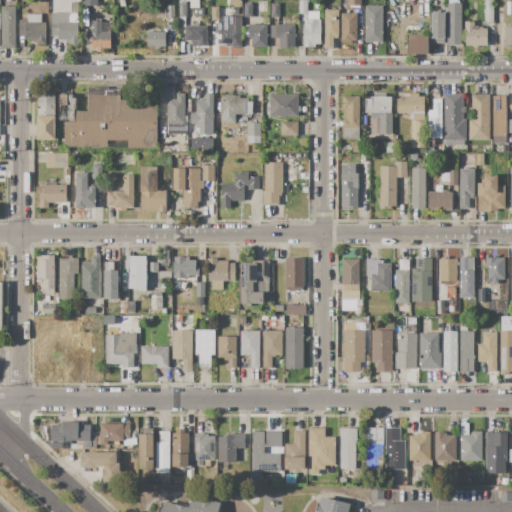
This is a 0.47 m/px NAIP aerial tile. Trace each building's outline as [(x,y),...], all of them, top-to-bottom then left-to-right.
[(179,0),(199,0),(199,8),(204,8),(204,16),(196,16),(196,8),(189,8),(190,2),(186,1),(186,17),(185,26),(185,28),(179,28),(179,4),(179,0)] [(298,0),(308,0),(308,14),(299,14),(298,0)] [(447,3),(448,3),(448,0),(460,0),(460,3),(462,3),(462,45),(447,45),(447,3)] [(485,0),(493,0),(493,23),(485,23),(485,15),(483,15),(483,10),(485,10),(485,0)] [(52,13),(70,13),(71,3),(78,3),(78,13),(81,13),(81,18),(78,18),(78,39),(79,39),(79,45),(68,44),(68,40),(58,40),(58,37),(51,37),(52,13)] [(244,3),(253,4),(252,17),(243,17),(244,3)] [(271,4),(279,4),(280,18),(271,18),(271,4)] [(1,6),(15,7),(15,49),(1,49),(1,6)] [(365,6),(384,6),(384,42),(365,42),(365,6)] [(212,7),(219,7),(219,21),(211,21),(212,7)] [(325,10),(339,10),(339,38),(334,38),(334,49),(325,49),(325,10)] [(431,13),(446,13),(446,38),(446,43),(431,43),(431,39),(431,13)] [(19,20),(27,20),(28,14),(41,14),(41,22),(46,23),(46,45),(33,45),(33,40),(25,40),(25,37),(19,37),(19,20)] [(341,14),(357,14),(357,41),(353,41),(353,43),(341,43),(341,14)] [(218,31),(217,31),(217,24),(222,24),(222,17),(242,17),(242,31),(241,31),(241,47),(239,47),(237,48),(235,48),(234,46),(226,46),(226,45),(218,45),(218,31)] [(304,24),(307,24),(307,19),(318,19),(318,20),(321,20),(321,44),(315,44),(315,47),(304,47),(304,24)] [(92,21),(102,21),(102,23),(111,23),(110,49),(103,49),(103,52),(97,52),(97,48),(91,48),(92,21)] [(464,22),(475,22),(475,26),(479,26),(479,27),(483,27),(483,28),(488,28),(488,42),(489,42),(489,46),(478,46),(478,48),(472,48),(472,46),(465,46),(465,29),(464,29),(464,22)] [(185,26),(194,27),(194,24),(198,24),(198,27),(207,27),(207,46),(199,46),(192,46),(192,41),(185,41),(185,26)] [(249,25),(267,25),(267,34),(269,34),(269,37),(267,37),(267,47),(252,47),(252,38),(249,38),(249,25)] [(275,25),(295,25),(295,33),(297,33),(297,37),(295,37),(295,47),(280,47),(280,38),(275,39),(275,38),(270,38),(270,26),(275,26),(275,25)] [(502,46),(511,46),(511,26),(503,26),(502,46)] [(147,32),(166,32),(166,47),(159,47),(159,49),(155,49),(155,47),(147,47),(147,32)] [(407,35),(428,35),(428,55),(407,55),(407,35)] [(58,94),(73,94),(73,98),(76,98),(76,112),(88,112),(88,87),(108,87),(108,90),(119,90),(119,101),(158,100),(158,147),(128,147),(128,143),(107,143),(107,147),(65,147),(65,122),(58,122),(58,94)] [(38,116),(38,97),(43,97),(43,93),(55,93),(55,116),(55,139),(38,139),(38,116)] [(365,99),(372,99),(372,97),(377,97),(377,93),(387,94),(387,97),(392,97),(392,112),(392,134),(380,134),(380,130),(374,130),(374,118),(372,118),(372,113),(365,113),(365,99)] [(167,100),(177,100),(177,94),(185,94),(185,105),(184,125),(167,125),(167,100)] [(196,100),(205,100),(205,94),(214,94),(213,100),(214,100),(214,102),(216,102),(215,132),(213,132),(213,135),(196,135),(196,125),(191,125),(191,113),(196,113),(196,100)] [(269,94),(298,95),(298,107),(301,107),(301,112),(298,112),(298,117),(269,116),(269,112),(267,112),(267,106),(269,106),(269,94)] [(397,98),(404,99),(404,96),(410,97),(410,94),(419,94),(419,97),(425,97),(424,121),(414,121),(414,119),(410,119),(410,113),(397,113),(397,98)] [(443,94),(463,95),(462,107),(465,107),(465,113),(462,113),(462,119),(465,119),(465,140),(464,140),(464,146),(444,146),(444,140),(443,140),(443,94)] [(222,96),(226,96),(226,95),(233,95),(233,96),(240,96),(240,98),(249,98),(249,102),(253,102),(252,114),(249,114),(249,115),(236,115),(235,123),(222,123),(222,96)] [(471,95),(490,95),(489,140),(469,140),(469,119),(471,119),(471,95)] [(492,96),(506,96),(506,144),(492,144),(492,96)] [(343,97),(360,97),(360,140),(342,140),(343,119),(344,119),(344,109),(343,109),(343,97)] [(433,99),(442,99),(442,139),(428,139),(428,110),(433,110),(433,99)] [(422,121),(412,121),(411,147),(421,147),(422,121)] [(281,122),(298,122),(298,136),(281,136),(281,122)] [(247,124),(261,124),(260,144),(247,144),(247,124)] [(191,138),(213,139),(213,151),(191,151),(191,138)] [(386,143),(395,143),(395,153),(386,153),(386,143)] [(352,145),(362,145),(362,154),(352,153),(352,145)] [(46,154),(70,154),(70,168),(46,168),(46,154)] [(476,154),(484,154),(484,165),(476,165),(476,154)] [(265,162),(283,163),(282,196),(279,196),(279,206),(262,205),(263,188),(264,188),(265,162)] [(380,166),(394,167),(394,162),(407,162),(407,177),(396,177),(396,209),(379,209),(380,166)] [(93,165),(103,165),(103,180),(93,180),(93,165)] [(167,165),(170,178),(160,180),(158,167),(167,165)] [(174,168),(201,169),(201,165),(215,165),(214,181),(203,181),(203,189),(200,189),(200,203),(198,203),(198,209),(183,209),(183,191),(173,191),(174,168)] [(140,167),(157,166),(157,190),(166,190),(166,213),(140,213),(140,167)] [(342,166),(355,166),(355,174),(358,174),(358,209),(342,208),(342,166)] [(412,168),(425,168),(425,209),(411,209),(412,168)] [(459,169),(474,169),(474,198),(469,198),(469,209),(459,209),(459,169)] [(449,171),(457,171),(457,186),(449,186),(449,171)] [(221,184),(235,184),(235,172),(248,172),(250,172),(250,176),(259,177),(259,190),(248,189),(248,185),(244,185),(244,202),(231,201),(230,208),(221,208),(221,184)] [(75,173),(87,173),(87,190),(89,190),(89,186),(91,186),(91,185),(94,185),(94,186),(95,186),(95,208),(85,208),(85,209),(75,209),(75,173)] [(107,192),(123,192),(123,175),(134,175),(134,209),(120,209),(120,210),(113,210),(113,206),(107,206),(107,192)] [(477,184),(484,184),(484,175),(498,175),(498,186),(505,186),(505,209),(498,209),(498,211),(484,211),(484,212),(478,212),(478,198),(477,198),(477,184)] [(39,185),(67,185),(67,203),(49,203),(49,209),(39,209),(39,185)] [(429,192),(441,192),(441,190),(447,190),(447,192),(452,192),(452,211),(428,211),(429,192)] [(161,250),(169,250),(169,264),(161,264),(161,250)] [(37,259),(41,259),(41,255),(55,255),(55,293),(43,293),(43,280),(37,280),(37,259)] [(81,262),(92,262),(92,255),(100,255),(100,299),(81,299),(81,262)] [(128,256),(146,256),(146,289),(128,289),(128,271),(127,271),(127,267),(128,267),(128,256)] [(174,257),(189,257),(189,259),(194,259),(194,260),(196,260),(196,262),(197,262),(197,266),(196,266),(196,268),(199,268),(199,271),(197,271),(197,274),(196,274),(196,277),(188,277),(188,275),(185,275),(185,278),(174,278),(174,257)] [(60,258),(79,258),(79,274),(74,274),(74,290),(78,290),(78,299),(60,299),(60,258)] [(208,258),(217,259),(217,260),(228,261),(228,263),(235,263),(235,282),(223,282),(223,291),(211,291),(212,282),(208,282),(208,258)] [(285,258),(304,259),(304,291),(284,291),(285,258)] [(412,269),(416,269),(416,258),(432,259),(432,302),(411,301),(412,269)] [(460,258),(473,258),(473,271),(474,271),(474,298),(459,298),(460,258)] [(485,258),(504,258),(504,279),(497,279),(497,284),(492,284),(492,282),(488,282),(488,267),(485,267),(485,258)] [(342,259),(360,260),(359,299),(362,299),(362,316),(355,315),(355,311),(342,311),(342,306),(338,306),(339,290),(342,290),(342,259)] [(366,259),(379,259),(379,260),(383,261),(383,264),(391,264),(391,291),(371,291),(371,276),(366,276),(366,259)] [(439,259),(457,259),(457,262),(458,262),(458,266),(457,266),(457,282),(439,281),(439,259)] [(241,263),(258,264),(258,260),(270,261),(270,283),(269,283),(269,294),(263,293),(263,304),(251,304),(251,307),(243,307),(243,304),(241,304),(241,295),(240,295),(241,263)] [(395,271),(399,271),(399,260),(410,260),(409,303),(395,303),(395,287),(394,287),(394,279),(395,279),(395,271)] [(103,270),(105,270),(105,262),(114,262),(114,270),(118,270),(118,299),(103,299),(103,270)] [(148,262),(158,262),(158,272),(148,272),(148,262)] [(196,282),(205,282),(205,297),(196,297),(196,282)] [(477,289),(485,289),(485,303),(477,303),(477,289)] [(152,296),(162,296),(162,308),(166,308),(166,315),(148,315),(148,309),(152,309),(152,296)] [(119,301),(127,301),(127,302),(127,314),(119,314),(119,301)] [(41,305),(56,305),(58,305),(58,313),(41,313),(41,305)] [(286,305),(306,306),(306,316),(286,315),(286,305)] [(71,306),(80,306),(80,315),(71,315),(71,306)] [(500,331),(501,331),(501,316),(511,316),(511,372),(510,372),(510,375),(499,375),(500,331)] [(344,331),(345,331),(345,323),(362,323),(362,317),(368,317),(368,324),(364,323),(364,331),(365,331),(365,362),(360,362),(360,371),(344,371),(344,331)] [(285,328),(304,329),(303,369),(285,369),(285,328)] [(195,330),(215,330),(215,355),(212,355),(211,367),(199,367),(199,355),(195,355),(195,330)] [(172,331),(193,331),(192,363),(193,363),(193,368),(192,368),(192,371),(182,371),(182,360),(171,359),(172,331)] [(372,331),(393,331),(392,372),(376,372),(376,363),(372,363),(372,331)] [(444,331),(458,331),(457,373),(443,373),(444,331)] [(240,332),(260,332),(259,368),(251,368),(251,357),(247,357),(247,356),(240,355),(240,332)] [(263,332),(282,332),(282,356),(275,355),(275,357),(272,357),(272,368),(263,368),(263,332)] [(459,332),(474,332),(474,356),(474,366),(474,372),(459,372),(459,332)] [(106,336),(119,336),(119,333),(136,333),(136,345),(137,345),(137,353),(134,353),(134,365),(133,365),(133,368),(123,367),(123,364),(106,364),(106,336)] [(420,333),(439,334),(439,353),(441,353),(441,369),(420,369),(420,333)] [(478,345),(482,345),(482,333),(496,333),(496,372),(487,372),(487,362),(478,362),(478,345)] [(395,353),(398,353),(398,344),(396,344),(396,334),(417,334),(417,369),(409,369),(409,370),(406,370),(406,369),(404,369),(404,371),(397,370),(397,369),(395,369),(395,353)] [(218,337),(237,337),(236,367),(228,367),(228,361),(224,361),(224,358),(218,358),(218,337)] [(141,346),(169,347),(168,368),(157,368),(157,364),(141,364),(141,346)] [(51,425),(60,425),(60,423),(63,423),(63,422),(79,422),(79,425),(91,425),(91,441),(63,441),(63,449),(52,449),(48,445),(48,442),(50,442),(51,425)] [(100,423),(123,424),(130,424),(130,438),(124,438),(124,441),(109,441),(109,445),(100,445),(100,423)] [(461,423),(469,424),(469,436),(470,436),(470,433),(472,433),(472,431),(482,432),(482,461),(460,461),(460,436),(461,436),(461,423)] [(308,428),(325,428),(325,437),(335,437),(335,466),(325,466),(325,470),(319,470),(319,475),(309,475),(308,428)] [(340,428),(357,428),(357,443),(356,443),(356,473),(343,473),(343,475),(341,475),(341,471),(340,471),(340,468),(340,428)] [(365,428),(383,428),(384,441),(382,441),(383,469),(366,470),(365,428)] [(385,428),(401,428),(401,441),(405,441),(406,470),(386,471),(385,428)] [(139,435),(140,435),(140,429),(153,429),(153,435),(154,435),(153,469),(139,469),(139,435)] [(172,433),(177,433),(177,430),(184,430),(184,433),(189,434),(189,454),(188,454),(188,468),(172,468),(172,433)] [(485,433),(494,433),(494,431),(494,430),(497,430),(497,431),(498,431),(498,433),(507,433),(506,462),(506,464),(500,464),(500,461),(485,461),(485,433)] [(156,474),(157,442),(159,442),(159,431),(170,431),(170,474),(156,474)] [(285,444),(292,444),(295,443),(295,431),(306,431),(306,461),(305,461),(305,470),(285,470),(285,444)] [(252,471),(252,432),(282,432),(282,447),(264,447),(264,453),(280,453),(280,471),(252,471)] [(409,436),(418,436),(418,433),(421,433),(421,432),(431,432),(431,461),(408,461),(409,436)] [(434,433),(447,433),(447,436),(457,436),(457,463),(435,462),(435,445),(434,445),(434,433)] [(195,434),(204,434),(208,434),(208,437),(215,437),(215,461),(209,461),(209,467),(203,467),(203,461),(195,461),(195,434)] [(218,437),(233,437),(233,434),(245,434),(245,449),(236,449),(236,462),(227,462),(227,469),(220,469),(220,462),(218,462),(218,437)] [(83,452),(116,452),(116,463),(121,463),(121,475),(116,475),(116,482),(104,482),(104,477),(102,477),(102,467),(97,467),(94,467),(94,468),(83,468),(83,467),(80,467),(80,454),(83,454),(83,452)] [(250,475),(260,475),(260,483),(250,483),(250,475)] [(285,475),(296,475),(296,483),(285,483),(285,475)] [(372,490),(384,490),(384,501),(372,501),(372,490)] [(188,511),(189,508),(192,497),(199,498),(199,499),(215,503),(215,502),(221,504),(219,511),(188,511)] [(318,511),(321,503),(320,503),(321,497),(350,504),(348,511),(318,511)] [(160,511),(163,502),(189,508),(188,511),(160,511)]
